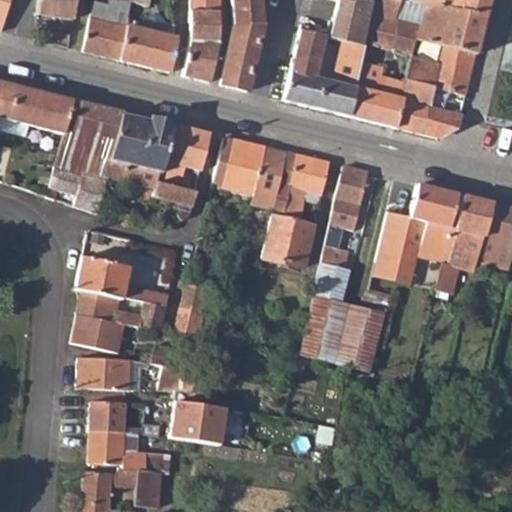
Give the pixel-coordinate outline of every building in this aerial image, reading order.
[(0,0),(0,4),(10,8),(11,0),(0,0)] [(37,0),(35,22),(77,28),(80,0),(37,0)] [(83,60),(119,69),(127,25),(129,18),(131,9),(132,0),(112,0),(110,11),(96,8),(83,60)] [(147,13),(150,0),(132,0),(131,9),(147,13)] [(187,0),(184,47),(212,50),(215,0),(187,0)] [(258,31),(255,0),(227,0),(229,31),(258,31)] [(342,0),(310,0),(341,8),(342,0)] [(367,13),(370,0),(347,0),(346,9),(367,13)] [(473,61),(490,3),(472,0),(454,0),(449,20),(410,11),(408,19),(413,21),(410,33),(394,29),(395,23),(388,21),(392,0),(370,0),(367,13),(358,53),(379,59),(401,63),(405,45),(429,50),(439,52),(473,61)] [(402,0),(400,8),(410,11),(449,20),(454,0),(472,0),(490,3),(490,0),(402,0)] [(0,39),(2,40),(10,8),(0,4),(0,39)] [(145,22),(147,13),(131,9),(129,18),(145,22)] [(358,53),(367,13),(346,9),(345,13),(331,9),(324,39),(312,36),(312,42),(326,45),(358,53)] [(172,46),(168,45),(155,43),(157,32),(127,25),(119,69),(165,80),(172,46)] [(241,99),(258,31),(229,31),(216,92),(241,99)] [(321,66),(326,45),(312,42),(306,41),(292,37),(275,106),(308,115),(316,85),(307,83),(311,63),(321,66)] [(341,121),(358,53),(326,45),(321,66),(328,67),(324,86),(316,85),(308,115),(341,121)] [(425,67),(429,50),(405,45),(401,63),(407,64),(425,67)] [(212,50),(184,47),(177,82),(204,89),(212,50)] [(469,78),(473,61),(439,52),(435,70),(469,78)] [(379,59),(358,53),(341,121),(390,133),(397,104),(370,97),(375,77),(379,59)] [(407,64),(401,63),(379,59),(375,77),(370,97),(397,104),(401,86),(402,84),(407,64)] [(462,101),(469,78),(435,70),(425,67),(407,64),(402,84),(401,86),(434,94),(462,101)] [(429,114),(434,94),(401,86),(397,104),(390,133),(418,141),(426,114),(429,114)] [(0,125),(41,135),(60,140),(69,110),(30,100),(0,92),(0,125)] [(457,120),(462,101),(434,94),(429,114),(457,120)] [(53,172),(102,186),(108,168),(119,126),(120,122),(93,115),(69,110),(60,140),(53,172)] [(453,133),(457,120),(429,114),(426,114),(418,141),(432,144),(453,133)] [(0,136),(37,145),(41,135),(0,125),(0,136)] [(108,168),(156,180),(157,181),(170,134),(156,131),(147,129),(146,132),(119,126),(108,168)] [(156,180),(153,189),(177,195),(182,175),(196,178),(205,143),(187,138),(170,134),(157,181),(156,180)] [(208,194),(252,204),(255,189),(263,155),(239,150),(220,145),(208,194)] [(276,194),(285,160),(263,155),(255,189),(276,194)] [(279,224),(293,162),(285,160),(276,194),(270,222),(275,223),(279,224)] [(318,203),(326,171),(309,166),(293,162),(279,224),(294,226),(300,199),(318,203)] [(71,213),(93,220),(102,186),(53,172),(44,204),(54,207),(56,199),(64,201),(72,203),(71,213)] [(352,238),(367,180),(353,177),(340,174),(327,232),(352,238)] [(396,200),(400,188),(386,185),(383,197),(392,200),(396,200)] [(173,221),(177,229),(187,222),(191,199),(177,195),(153,189),(149,204),(179,212),(179,217),(173,221)] [(438,269),(455,201),(415,191),(407,225),(395,275),(413,279),(416,264),(438,269)] [(470,275),(487,209),(470,205),(455,201),(438,269),(431,297),(448,301),(454,272),(470,275)] [(503,277),(511,241),(511,214),(487,209),(470,275),(468,283),(477,285),(481,272),(503,277)] [(379,251),(376,251),(372,270),(395,275),(407,225),(387,220),(379,251)] [(384,220),(376,251),(379,251),(387,220),(384,220)] [(298,265),(305,235),(292,232),(294,226),(279,224),(275,223),(267,258),(298,265)] [(342,271),(346,255),(321,249),(317,265),(321,266),(342,271)] [(143,308),(166,313),(168,302),(123,294),(127,274),(81,262),(75,295),(82,297),(120,304),(143,308)] [(342,271),(321,266),(297,356),(368,373),(382,316),(339,304),(347,272),(342,271)] [(368,284),(391,289),(395,275),(372,270),(368,284)] [(410,294),(413,279),(395,275),(391,289),(410,294)] [(173,341),(199,347),(200,342),(195,340),(206,296),(193,293),(194,285),(187,283),(173,341)] [(122,331),(160,338),(166,313),(143,308),(140,323),(117,318),(120,304),(82,297),(81,302),(77,321),(122,331)] [(77,321),(71,349),(115,359),(122,331),(77,321)] [(149,365),(159,367),(171,370),(175,351),(153,347),(149,365)] [(130,362),(75,358),(74,387),(136,392),(138,369),(146,370),(146,365),(130,362)] [(191,388),(193,374),(171,370),(159,367),(155,392),(173,391),(172,402),(203,408),(206,390),(191,388)] [(203,408),(172,402),(167,439),(217,447),(222,410),(203,408)] [(128,441),(156,444),(156,433),(131,430),(131,411),(87,408),(87,438),(128,441)] [(144,482),(155,483),(155,475),(149,474),(149,462),(128,459),(128,441),(87,438),(85,473),(116,475),(116,478),(144,482)] [(83,480),(78,511),(112,511),(114,497),(140,498),(138,511),(142,511),(144,482),(116,478),(116,482),(83,480)] [(162,511),(166,484),(155,483),(144,482),(142,511),(162,511)]
